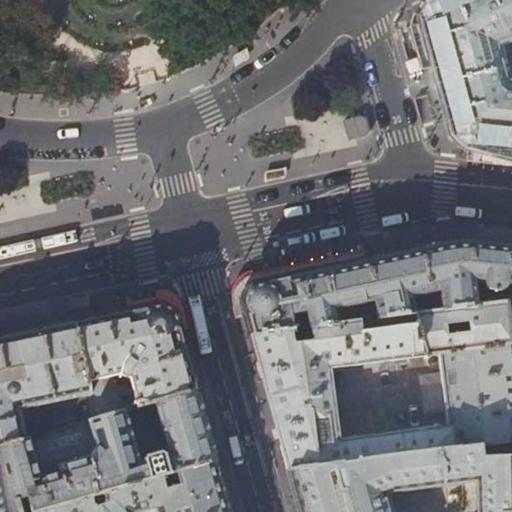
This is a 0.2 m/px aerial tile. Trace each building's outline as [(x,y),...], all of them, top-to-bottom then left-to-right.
[(511,0),(446,0),(433,6),(426,20),(436,55),(439,68),(443,82),(456,128),(457,132),(469,142),(505,146),(511,146),(511,84),(509,84),(508,80),(511,79),(511,74),(511,70),(505,72),(499,48),(511,41),(511,0)] [(242,302),(242,304),(244,309),(248,314),(246,317),(251,336),(337,325),(335,311),(373,304),(377,320),(414,315),(411,299),(438,294),(442,312),(477,307),(474,284),(483,285),(484,287),(485,289),(489,291),(489,292),(499,293),(499,292),(502,292),(505,290),(506,286),(511,286),(511,246),(464,242),(452,243),(448,243),(390,256),(365,261),(266,283),(265,285),(258,284),(252,286),(246,291),(243,297),(242,302)] [(264,273),(266,283),(365,261),(363,251),(264,273)] [(160,307),(158,297),(126,304),(128,313),(145,309),(146,311),(151,309),(156,307),(160,307)] [(511,302),(477,307),(442,312),(414,315),(377,320),(337,325),(251,336),(269,400),(289,471),(481,447),(501,444),(511,442),(511,363),(505,320),(511,319),(511,302)] [(151,309),(146,311),(145,309),(128,313),(119,315),(74,324),(96,420),(123,412),(152,404),(196,391),(184,349),(179,330),(177,329),(176,321),(175,318),(172,313),(166,308),(160,307),(156,307),(151,309)] [(20,336),(0,340),(0,448),(96,420),(74,324),(49,330),(20,336)] [(42,511),(97,496),(216,462),(205,422),(196,391),(152,404),(167,454),(162,456),(158,454),(145,458),(143,462),(138,464),(123,412),(96,420),(0,448),(0,511),(19,511),(17,501),(26,498),(29,511),(42,511)] [(511,511),(511,442),(501,444),(501,457),(482,458),(481,447),(289,471),(300,511),(511,511)] [(216,462),(97,496),(101,511),(147,511),(152,511),(230,511),(226,498),(216,462)] [(101,511),(97,496),(42,511),(101,511)]
